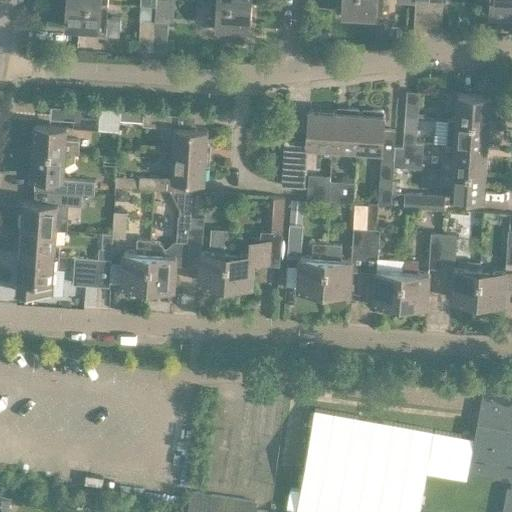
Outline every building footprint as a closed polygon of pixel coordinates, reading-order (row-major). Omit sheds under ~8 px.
[(106,13),(106,0),(65,0),(64,23),(105,26),(104,31),(119,32),(120,14),(106,13)] [(250,0),(248,0),(208,0),(208,10),(215,11),(214,24),(248,26),(250,0)] [(381,14),(382,0),(342,0),(341,11),(381,14)] [(426,25),(428,0),(414,0),(413,24),(426,25)] [(428,0),(426,25),(439,26),(441,0),(428,0)] [(139,47),(152,47),(154,18),(141,18),(139,47)] [(167,19),(154,18),(152,47),(165,48),(167,19)] [(403,112),(416,113),(418,89),(405,88),(403,112)] [(489,93),(457,90),(455,116),(487,119),(489,93)] [(118,109),(73,105),(49,104),(49,114),(72,116),(71,124),(96,126),(97,123),(117,125),(118,109)] [(330,144),(355,146),(357,110),(357,108),(355,106),(345,105),(344,106),(344,109),(332,108),(330,144)] [(305,143),(320,144),(320,152),(329,153),(330,144),(332,108),(307,107),(305,137),(294,137),(284,136),(281,182),(290,183),(303,184),(305,143)] [(368,111),(357,110),(355,146),(380,148),(379,159),(392,159),(394,137),(395,127),(382,126),(383,112),(382,112),(382,110),(380,108),(370,107),(368,109),(368,111)] [(142,109),(142,110),(141,121),(169,123),(170,111),(142,109)] [(485,144),(487,119),(455,116),(453,141),(485,144)] [(75,150),(76,137),(64,136),(65,123),(33,121),(31,147),(32,147),(75,150)] [(207,125),(174,123),(172,149),(205,151),(207,125)] [(401,138),(414,139),(415,127),(402,126),(401,138)] [(422,139),(414,139),(401,138),(394,137),(394,140),(392,159),(392,161),(392,163),(420,165),(422,139)] [(483,169),(485,144),(453,141),(452,153),(442,152),(441,166),(483,169)] [(91,190),(93,177),(68,175),(61,175),(62,164),(73,158),(74,151),(75,151),(75,150),(32,147),(31,147),(29,173),(38,173),(37,186),(61,188),(66,188),(81,190),(91,190)] [(203,177),(205,151),(172,149),(170,175),(203,177)] [(481,195),(483,169),(441,166),(440,180),(450,181),(450,193),(481,195)] [(133,172),(115,171),(114,171),(113,182),(137,184),(165,186),(166,174),(133,172)] [(376,200),(376,201),(389,202),(389,201),(390,189),(391,177),(391,175),(378,175),(376,200)] [(351,198),(353,180),(328,178),(327,197),(351,198)] [(307,195),(325,196),(326,185),(308,183),(307,195)] [(125,185),(116,185),(115,195),(121,195),(125,191),(125,185)] [(60,213),(60,199),(80,200),(81,190),(66,188),(61,188),(37,186),(33,186),(32,197),(22,196),(20,224),(54,226),(55,212),(60,213)] [(389,201),(403,202),(404,190),(390,189),(389,201)] [(442,206),(443,193),(404,190),(403,203),(442,206)] [(280,195),(268,194),(266,226),(278,227),(280,195)] [(288,216),(288,220),(289,220),(300,221),(302,195),(290,194),(288,216)] [(111,231),(111,233),(124,234),(125,209),(112,208),(111,231)] [(175,237),(187,238),(188,238),(189,213),(176,212),(175,237)] [(202,214),(189,213),(188,238),(201,239),(202,214)] [(288,220),(285,261),(297,262),(296,285),(322,286),(325,246),(325,240),(311,239),(310,253),(298,252),(300,221),(289,220),(288,220)] [(19,250),(57,253),(57,240),(53,240),(54,226),(20,224),(19,250)] [(225,247),(227,247),(228,226),(210,224),(209,246),(200,245),(198,278),(223,280),(225,247)] [(351,249),(363,250),(365,225),(352,224),(351,249)] [(378,226),(365,225),(363,250),(376,251),(378,226)] [(225,247),(223,280),(249,282),(251,259),(276,260),(278,228),(257,227),(257,235),(248,235),(247,248),(227,247),(225,247)] [(504,266),(478,265),(476,297),(502,299),(503,282),(511,282),(511,227),(506,227),(504,266)] [(440,265),(440,256),(442,230),(429,229),(427,265),(440,265)] [(96,255),(97,255),(109,256),(110,245),(111,233),(111,231),(101,230),(100,244),(96,243),(96,255)] [(442,230),(440,256),(453,256),(455,231),(442,230)] [(122,248),(120,280),(146,282),(149,235),(149,234),(136,233),(135,249),(122,248)] [(149,235),(146,282),(172,284),(174,252),(169,251),(157,236),(150,236),(149,235)] [(322,286),(348,288),(350,256),(339,255),(340,247),(325,246),(322,286)] [(16,289),(50,291),(52,265),(63,266),(64,253),(57,253),(19,250),(16,289)] [(84,281),(95,282),(97,255),(96,255),(85,255),(74,254),(72,281),(84,281)] [(376,254),(373,298),(399,299),(401,267),(402,255),(376,254)] [(109,256),(97,255),(95,282),(107,283),(109,256)] [(399,299),(425,301),(427,269),(418,268),(419,255),(402,255),(401,267),(399,299)] [(450,296),(476,297),(478,265),(452,263),(450,296)] [(501,511),(511,511),(511,387),(484,382),(476,424),(467,469),(511,478),(510,485),(506,485),(501,511)] [(251,511),(254,498),(190,488),(186,511),(251,511)]
